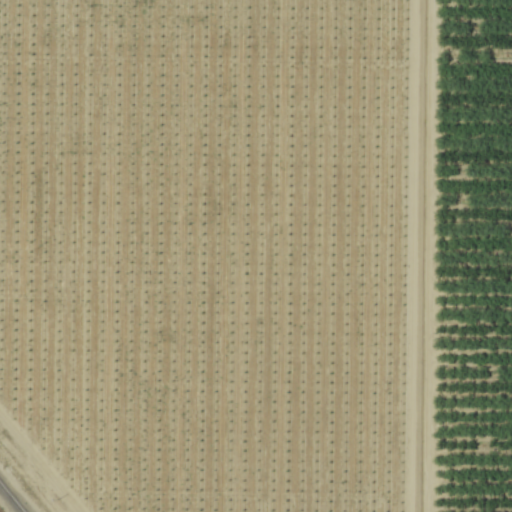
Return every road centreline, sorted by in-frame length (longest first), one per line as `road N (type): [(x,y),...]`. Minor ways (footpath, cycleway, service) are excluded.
road 1 (track): [(404,511),(409,0),(72,511)]
road 2 (track): [(423,0),(417,511)]
